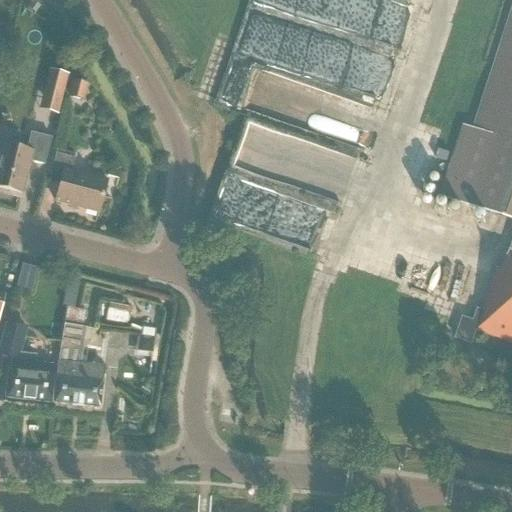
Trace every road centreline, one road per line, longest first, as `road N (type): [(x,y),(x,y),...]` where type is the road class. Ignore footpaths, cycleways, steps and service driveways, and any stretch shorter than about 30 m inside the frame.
road 1 (tertiary): [(100,0),(177,140),(183,178),(171,272)]
road 2 (tertiary): [(202,448),(160,470),(0,464)]
road 3 (tertiary): [(393,489),(218,464),(202,448)]
road 4 (tertiary): [(202,448),(194,430),(206,305),(189,279),(171,272)]
road 5 (residential): [(171,272),(0,227)]
road 6 (tertiary): [(511,507),(393,489)]
